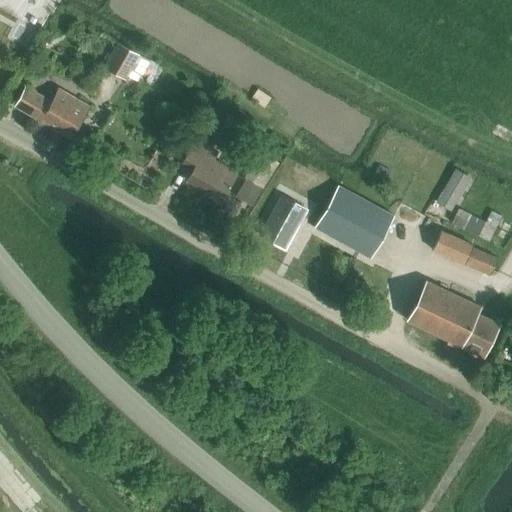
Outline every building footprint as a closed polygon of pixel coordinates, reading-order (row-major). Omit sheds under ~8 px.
[(29,19),(16,45),(30,52),(42,25),(29,19)] [(123,78),(137,54),(116,42),(103,67),(123,78)] [(89,106),(81,102),(69,95),(57,88),(50,101),(25,87),(14,106),(71,138),(89,106)] [(216,104),(207,118),(216,123),(225,110),(216,104)] [(220,200),(236,173),(213,160),(217,152),(194,139),(180,164),(190,170),(185,180),(220,200)] [(156,151),(147,166),(156,171),(165,156),(156,151)] [(250,206),(260,188),(262,189),(277,162),(267,156),(261,166),(253,161),(243,178),(244,178),(234,197),(250,206)] [(293,157),(283,175),(295,182),(306,165),(293,157)] [(454,168),(435,202),(451,211),(470,177),(454,168)] [(393,216),(337,185),(312,172),(303,190),(326,204),(314,227),(370,258),(393,216)] [(457,207),(450,221),(487,240),(500,215),(491,211),(485,222),(457,207)] [(497,258),(487,254),(490,246),(474,239),(471,245),(439,231),(431,250),(489,275),(497,258)] [(426,281),(407,320),(482,357),(499,324),(476,313),(479,307),(426,281)]
